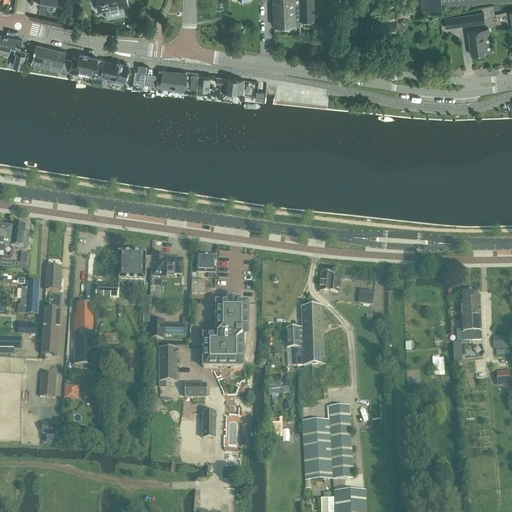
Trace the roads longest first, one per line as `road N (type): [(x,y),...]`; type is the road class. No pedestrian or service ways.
road 1 (secondary): [(0,188),(330,236),(511,243)]
road 2 (tertiary): [(186,56),(394,84),(511,84)]
